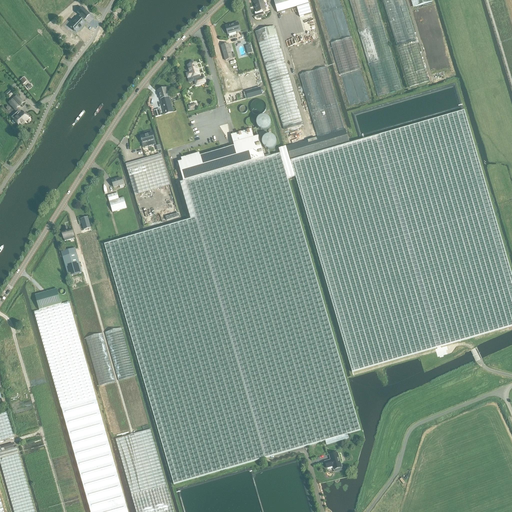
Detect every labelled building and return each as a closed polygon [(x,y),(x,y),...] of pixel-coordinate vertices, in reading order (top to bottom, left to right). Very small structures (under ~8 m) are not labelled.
[(256,16),(264,14),(263,11),(266,10),(263,0),(261,0),(254,2),(257,12),(255,12),(256,16)] [(327,65),(309,3),(307,0),(274,0),(278,13),(296,74),(327,65)] [(402,90),(375,0),(349,0),(378,97),(402,90)] [(382,0),(409,88),(429,82),(404,0),(382,0)] [(78,17),(69,26),(71,28),(72,29),(72,28),(73,30),(76,32),(79,29),(79,28),(80,27),(81,27),(84,23),(82,22),(84,19),(84,20),(89,15),(82,8),(77,13),(80,15),(78,18),(78,17)] [(229,35),(240,31),(238,23),(226,26),(229,35)] [(284,130),(303,124),(275,26),(255,32),(284,130)] [(340,74),(360,68),(351,37),(330,43),(340,74)] [(232,55),(229,44),(221,46),(225,61),(236,58),(235,54),(232,55)] [(190,73),(186,74),(188,78),(194,77),(195,80),(201,79),(200,75),(196,63),(194,64),(194,62),(193,62),(193,61),(192,61),(191,61),(190,62),(189,63),(189,64),(189,65),(188,65),(190,73)] [(327,67),(300,75),(318,138),(345,130),(327,67)] [(158,91),(165,115),(174,112),(167,88),(158,91)] [(9,103),(10,104),(11,106),(14,109),(15,110),(16,110),(17,112),(11,117),(13,120),(12,121),(12,122),(13,124),(14,124),(15,124),(16,123),(19,126),(27,119),(30,122),(25,117),(26,116),(26,115),(25,113),(24,113),(23,114),(20,111),(17,109),(23,103),(17,95),(14,98),(14,99),(9,103)] [(286,147),(279,149),(280,154),(287,179),(295,177),(352,372),(511,326),(511,274),(464,110),(290,161),(286,147)] [(182,161),(178,162),(183,182),(265,158),(258,136),(253,137),(251,129),(231,135),(233,143),(234,146),(200,156),(199,153),(181,158),(182,161)] [(287,147),(291,160),(349,143),(345,130),(318,138),(287,147)] [(152,133),(141,137),(144,148),(156,145),(152,133)] [(174,485),(325,441),(347,435),(360,431),(280,154),(265,158),(183,182),(180,183),(191,220),(104,244),(174,485)] [(161,154),(126,165),(128,171),(135,195),(170,185),(163,161),(161,154)] [(114,188),(124,185),(122,178),(112,181),(114,188)] [(119,199),(117,193),(108,196),(109,202),(110,202),(113,212),(127,208),(124,198),(119,199)] [(87,220),(80,222),(83,233),(90,232),(87,220)] [(71,240),(71,237),(74,237),(71,228),(65,230),(66,232),(62,233),(64,239),(65,242),(71,240)] [(76,253),(63,257),(68,276),(82,272),(76,253)] [(61,304),(57,289),(35,295),(40,310),(34,312),(61,407),(90,511),(128,511),(96,398),(69,302),(61,304)] [(0,441),(13,437),(6,412),(0,414),(0,441)] [(136,511),(173,511),(150,429),(116,439),(136,511)] [(347,435),(325,441),(326,445),(349,439),(347,435)] [(0,462),(13,511),(34,511),(18,453),(16,447),(14,448),(13,443),(4,446),(0,446),(0,462)] [(333,467),(334,471),(343,468),(342,467),(343,467),(342,463),(341,463),(338,452),(329,455),(331,460),(325,462),(327,469),(333,467)]
